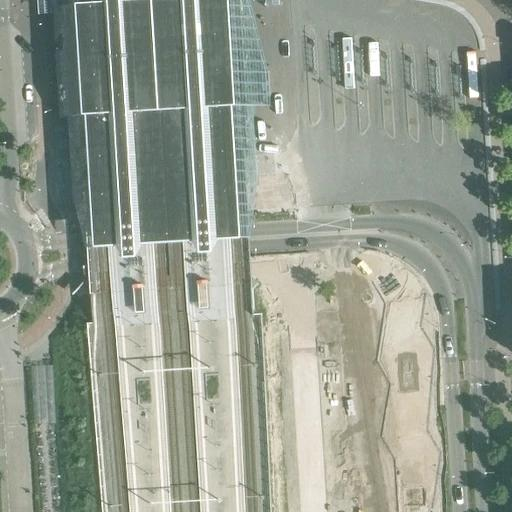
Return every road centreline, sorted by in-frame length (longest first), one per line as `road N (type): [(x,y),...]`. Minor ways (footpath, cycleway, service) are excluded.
road 1 (secondary): [(65,261),(251,251),(293,272),(314,511)]
road 2 (secondary): [(3,217),(10,185),(0,2)]
road 3 (residential): [(20,511),(12,379),(0,328)]
